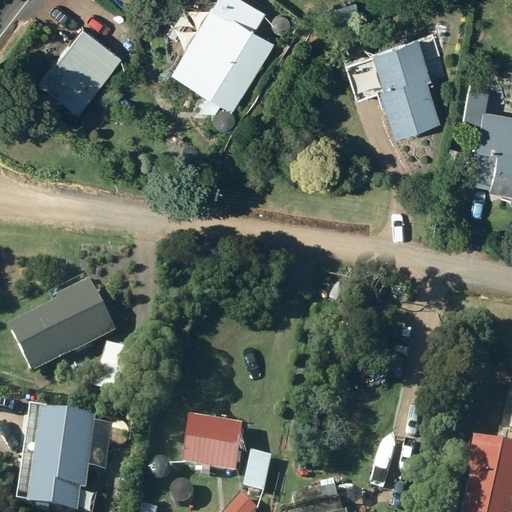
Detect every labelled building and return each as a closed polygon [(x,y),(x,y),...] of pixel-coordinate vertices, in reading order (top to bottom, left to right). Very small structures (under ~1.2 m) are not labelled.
[(254,0),(214,0),(173,67),(231,105),(274,37),(254,24),(266,7),(254,0)] [(357,6),(331,12),(334,26),(361,20),(357,6)] [(410,30),(404,16),(388,23),(394,37),(410,30)] [(372,24),(377,39),(389,35),(384,21),(372,24)] [(76,116),(119,63),(81,33),(39,85),(76,116)] [(427,79),(415,43),(368,58),(371,68),(367,70),(391,143),(438,127),(427,94),(433,92),(429,80),(427,79)] [(211,123),(214,126),(218,128),(222,128),(225,127),(229,125),(231,122),(233,119),(233,115),(232,111),(229,108),(226,106),(223,105),(219,105),(215,106),(212,109),(210,112),(209,116),(210,119),(211,123)] [(511,119),(480,115),(469,187),(488,190),(486,197),(509,200),(508,209),(511,209),(511,119)] [(192,138),(188,157),(200,160),(203,141),(192,138)] [(30,384),(115,338),(89,290),(54,308),(56,311),(6,339),(30,384)] [(105,352),(93,397),(139,409),(151,364),(105,352)] [(352,354),(343,384),(383,396),(392,366),(352,354)] [(38,428),(25,511),(75,511),(78,499),(83,500),(93,436),(38,428)] [(240,434),(185,428),(180,475),(235,481),(240,434)] [(511,511),(511,459),(472,450),(465,482),(468,482),(462,511),(511,511)] [(262,492),(267,458),(249,455),(244,489),(262,492)] [(159,490),(163,467),(147,464),(143,487),(159,490)] [(293,508),(327,500),(321,471),(287,479),(293,508)] [(172,498),(175,501),(178,503),(182,503),(186,503),(189,501),(192,498),(193,494),(194,490),(192,486),(190,483),(187,481),(183,480),(179,480),(176,482),(173,484),(171,487),(170,491),(170,495),(172,498)] [(252,511),(240,500),(229,511),(252,511)]
